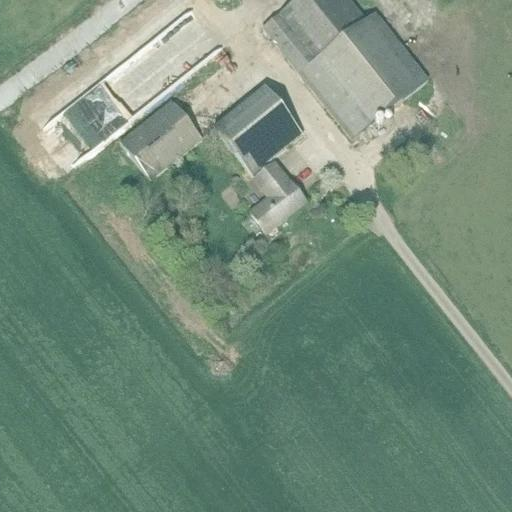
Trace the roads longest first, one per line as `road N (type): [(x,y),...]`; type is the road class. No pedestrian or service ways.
road 1 (track): [(200,0),(370,209)]
road 2 (track): [(511,391),(370,209)]
